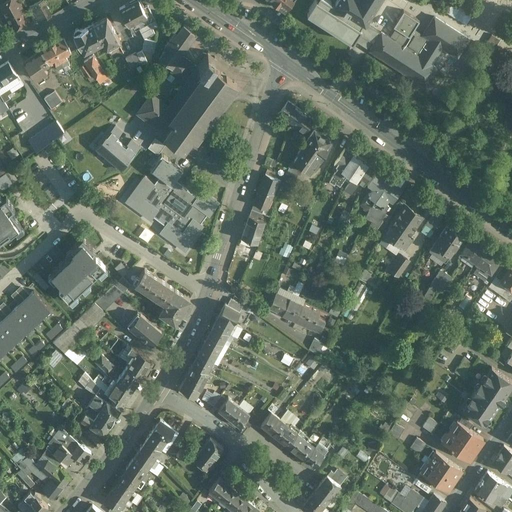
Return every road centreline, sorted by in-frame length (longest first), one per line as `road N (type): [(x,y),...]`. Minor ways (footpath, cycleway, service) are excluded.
road 1 (secondary): [(286,61),(511,228)]
road 2 (residential): [(208,286),(83,218),(0,284)]
road 3 (unclassified): [(208,286),(286,61)]
road 4 (residential): [(299,511),(227,430),(159,387)]
road 5 (unclassified): [(62,511),(159,387)]
